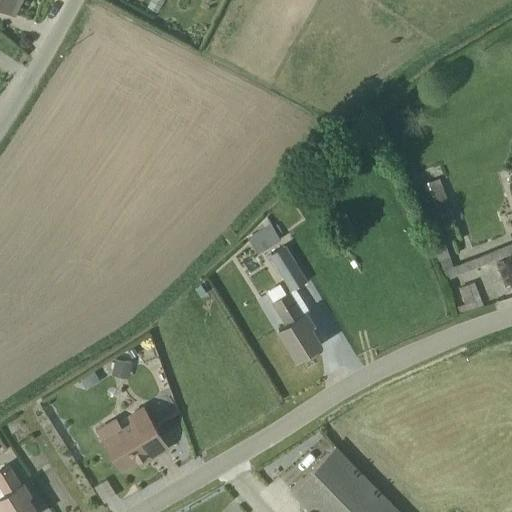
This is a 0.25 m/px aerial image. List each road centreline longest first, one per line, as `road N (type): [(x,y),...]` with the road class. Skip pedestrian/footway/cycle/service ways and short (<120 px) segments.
road 1 (unclassified): [(511,318),(365,378),(142,511)]
road 2 (unclassified): [(0,132),(74,0)]
